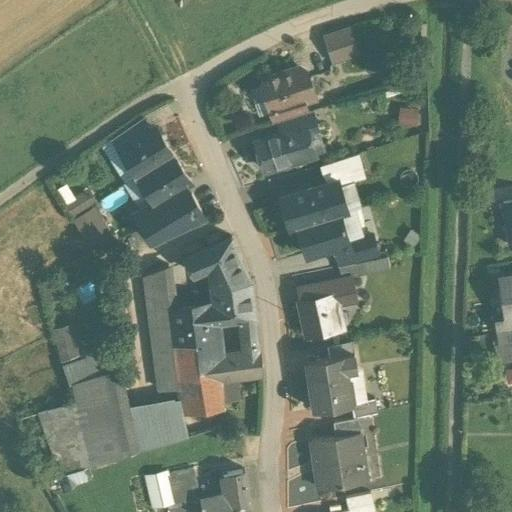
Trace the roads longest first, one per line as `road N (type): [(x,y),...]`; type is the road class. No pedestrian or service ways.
road 1 (residential): [(273,511),(272,291),(187,84),(294,30),(382,0)]
road 2 (track): [(468,0),(451,511)]
road 3 (track): [(0,203),(187,84),(136,0)]
